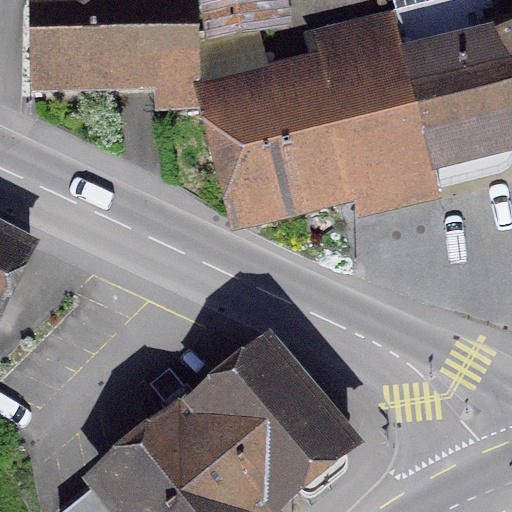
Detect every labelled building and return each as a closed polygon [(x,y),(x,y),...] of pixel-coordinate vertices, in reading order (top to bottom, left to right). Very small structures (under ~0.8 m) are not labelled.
[(194,100),(193,41),(192,0),(72,0),(28,2),(31,88),(115,86),(115,83),(151,82),(152,112),(197,110),(194,100)] [(192,0),(193,41),(267,28),(261,0),(192,0)] [(463,0),(387,19),(387,20),(427,173),(511,151),(511,36),(482,43),(471,0),(463,0)] [(427,174),(427,173),(387,20),(322,38),(319,27),(306,31),(319,85),(198,115),(199,117),(227,224),(427,174)] [(0,306),(26,254),(0,241),(0,306)] [(258,356),(185,417),(262,511),(274,511),(339,460),(344,441),(267,349),(258,356)] [(262,511),(185,417),(94,490),(95,491),(68,511),(262,511)]
